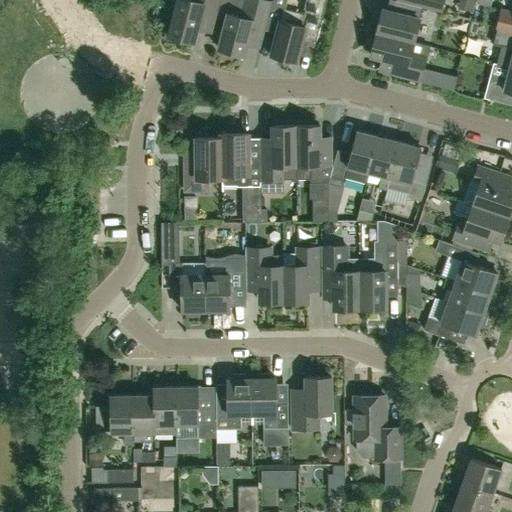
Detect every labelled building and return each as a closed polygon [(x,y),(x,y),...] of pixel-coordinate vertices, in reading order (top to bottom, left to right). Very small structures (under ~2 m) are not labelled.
[(198,30),(211,33),(219,0),(178,0),(174,17),(170,16),(164,38),(178,42),(179,38),(194,42),(198,30)] [(268,21),(273,2),(264,0),(245,0),(241,17),(229,13),(219,48),(244,55),(247,46),(261,49),(266,29),(268,21)] [(306,0),(304,9),(306,9),(305,13),(283,7),(284,5),(273,2),(266,29),(278,32),(272,54),(297,61),(304,37),(316,40),(326,0),(306,0)] [(414,4),(423,7),(441,12),(444,0),(396,0),(411,4),(414,4)] [(511,0),(510,12),(502,10),(498,26),(511,30),(511,0)] [(423,7),(414,4),(411,4),(408,15),(383,9),(377,32),(414,42),(414,41),(423,7)] [(511,30),(498,26),(494,44),(503,46),(502,49),(509,56),(511,57),(511,61),(511,67),(510,67),(511,67),(511,30)] [(378,70),(420,80),(429,45),(414,41),(414,42),(377,32),(371,55),(382,58),(378,70)] [(511,67),(510,67),(511,67),(494,62),(489,80),(487,89),(491,90),(489,99),(511,104),(511,67)] [(272,125),(273,138),(261,138),(261,161),(261,180),(262,180),(262,193),(284,193),(284,178),(297,178),(296,125),(272,125)] [(321,136),(320,125),(296,125),(297,178),(311,178),(311,183),(329,183),(330,177),(333,166),(333,136),(321,136)] [(346,177),(367,183),(369,172),(379,136),(357,130),(347,171),(345,177),(346,177)] [(261,186),(261,180),(261,161),(249,162),(249,133),(223,134),(223,178),(224,178),(224,174),(237,174),(238,187),(261,186)] [(209,178),(223,178),(223,134),(222,134),(222,138),(197,138),(197,167),(185,167),(185,191),(209,191),(209,178)] [(390,178),(400,141),(379,136),(369,172),(382,176),(379,188),(387,190),(390,178)] [(390,178),(411,183),(407,197),(421,201),(425,191),(429,173),(415,169),(421,147),(400,141),(390,178)] [(511,189),(511,186),(511,175),(480,165),(475,177),(474,177),(472,178),(464,201),(458,199),(508,216),(511,205),(511,189)] [(329,183),(344,187),(346,177),(345,177),(347,171),(333,167),(333,166),(330,177),(329,183)] [(357,220),(373,220),(375,212),(373,212),(375,202),(362,199),(360,208),(357,220)] [(493,241),(499,243),(508,216),(458,199),(454,210),(456,215),(468,219),(466,225),(460,222),(454,240),(469,246),(489,253),(493,241)] [(250,217),(265,218),(266,200),(251,200),(250,217)] [(197,217),(197,207),(185,207),(185,217),(197,217)] [(317,221),(329,221),(329,210),(317,210),(317,221)] [(459,258),(463,246),(440,238),(436,250),(459,258)] [(398,283),(398,260),(397,241),(375,242),(375,261),(371,261),(371,271),(360,271),(360,309),(386,308),(386,296),(398,296),(398,283)] [(360,309),(360,271),(348,271),(348,262),(344,262),(344,246),(321,246),(321,247),(322,291),(322,299),(334,298),(334,309),(360,309)] [(308,290),(322,291),(321,247),(297,248),(297,253),(284,253),(284,255),(284,302),(308,301),(308,290)] [(246,287),(246,274),(246,248),(229,249),(217,262),(217,268),(218,274),(206,274),(206,310),(230,310),(230,287),(246,287)] [(260,302),(284,302),(284,255),(271,255),(270,248),(246,248),(246,274),(246,287),(246,292),(260,292),(260,302)] [(176,249),(162,249),(162,263),(170,263),(176,263),(176,249)] [(420,275),(420,268),(398,260),(398,283),(408,287),(408,275),(420,275)] [(455,281),(491,294),(491,293),(495,294),(499,281),(496,280),(499,272),(463,260),(455,281)] [(206,310),(206,274),(205,274),(205,262),(191,263),(170,263),(170,288),(182,288),(182,310),(206,310)] [(484,314),(491,294),(455,281),(446,278),(443,287),(452,290),(448,302),(484,314)] [(487,315),(484,314),(448,302),(441,322),(428,317),(424,330),(449,338),(452,327),(477,335),(480,326),(483,327),(487,315)] [(242,414),(253,414),(252,378),(247,378),(246,374),(234,374),(233,378),(228,378),(228,398),(217,398),(217,429),(242,428),(242,414)] [(289,428),(288,404),(276,404),(276,378),(272,378),(270,374),(258,374),(257,378),(252,378),(253,414),(264,414),(264,428),(289,428)] [(321,429),(320,413),(332,413),(332,377),(306,377),(306,388),(292,388),(293,429),(321,429)] [(177,424),(176,386),(154,387),(154,395),(155,395),(155,424),(156,424),(156,432),(177,432),(177,424)] [(177,424),(199,424),(199,438),(217,437),(217,429),(217,398),(217,397),(199,397),(199,386),(176,386),(177,424)] [(111,433),(134,432),(133,395),(111,395),(111,407),(98,407),(98,429),(111,429),(111,433)] [(156,432),(156,424),(155,424),(155,395),(154,395),(133,395),(134,432),(156,432)] [(385,427),(385,395),(355,395),(355,439),(358,439),(358,450),(365,456),(375,456),(375,459),(401,459),(400,427),(385,427)] [(143,461),(156,460),(155,451),(134,451),(134,461),(143,461)] [(164,465),(177,465),(177,455),(164,455),(164,465)] [(463,481),(493,491),(502,467),(471,456),(463,481)] [(106,469),(102,466),(92,466),(92,482),(134,481),(134,469),(106,469)] [(333,485),(345,484),(345,466),(333,466),(333,485)] [(475,511),(486,511),(493,491),(463,481),(455,505),(475,511)] [(94,502),(114,502),(114,499),(140,499),(140,486),(94,487),(94,502)] [(259,511),(259,486),(239,486),(239,511),(259,511)]
